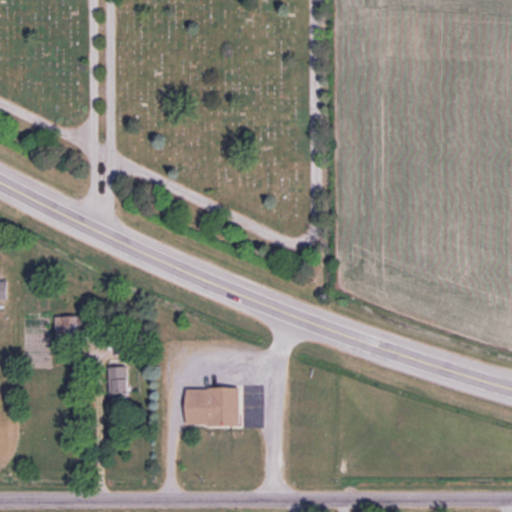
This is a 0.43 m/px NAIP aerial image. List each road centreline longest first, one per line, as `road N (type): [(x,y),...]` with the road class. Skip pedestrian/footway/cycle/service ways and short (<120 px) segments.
road 1 (primary): [(0,180),(285,311),(511,388)]
road 2 (tertiary): [(0,502),(511,499)]
